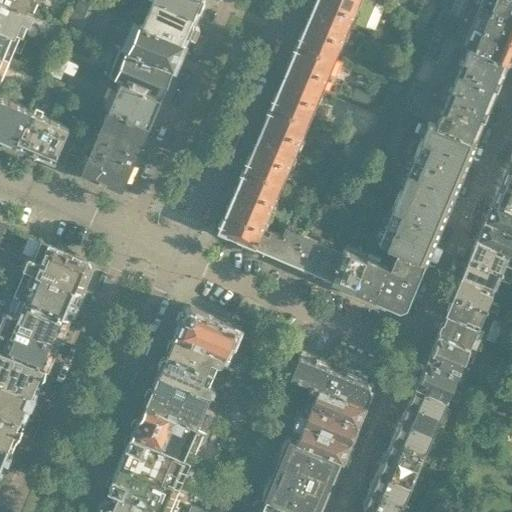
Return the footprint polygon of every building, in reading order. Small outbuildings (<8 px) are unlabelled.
[(6,0),(0,0),(0,27),(17,35),(19,36),(30,11),(6,0)] [(6,0),(30,11),(35,0),(6,0)] [(86,0),(76,0),(70,20),(86,25),(93,2),(86,0)] [(194,14),(161,0),(142,0),(135,18),(138,19),(184,39),(194,14)] [(200,0),(161,0),(194,14),(200,0)] [(313,0),(309,9),(345,24),(355,0),(313,0)] [(427,23),(436,0),(424,0),(417,19),(427,23)] [(507,62),(511,48),(511,0),(444,0),(432,29),(507,62)] [(309,9),(296,41),(331,56),(345,24),(309,9)] [(184,39),(138,19),(134,28),(126,24),(118,44),(126,48),(171,68),(184,39)] [(0,27),(0,54),(7,57),(17,35),(0,27)] [(490,100),(507,62),(432,29),(416,69),(490,100)] [(296,41),(282,73),(318,88),(331,56),(296,41)] [(171,68),(126,48),(118,44),(105,72),(118,78),(160,95),(171,68)] [(56,54),(48,73),(59,78),(63,70),(68,59),(56,54)] [(490,100),(416,69),(400,109),(428,121),(474,140),(490,100)] [(282,73),(269,104),(304,119),(318,88),(282,73)] [(160,95),(118,78),(106,108),(147,126),(160,95)] [(393,82),(389,90),(397,94),(400,86),(393,82)] [(0,95),(0,136),(13,142),(27,108),(0,95)] [(269,104),(256,136),(291,150),(304,119),(269,104)] [(28,107),(27,108),(13,142),(51,158),(66,123),(28,107)] [(147,126),(106,108),(94,135),(107,141),(105,145),(133,157),(147,126)] [(393,152),(405,123),(397,119),(385,149),(393,152)] [(474,140),(428,121),(414,154),(460,173),(474,140)] [(66,123),(51,158),(63,163),(78,128),(66,123)] [(133,157),(105,145),(107,141),(94,135),(79,170),(120,188),(133,157)] [(256,136),(243,166),(278,181),(291,150),(256,136)] [(423,259),(448,202),(460,173),(414,154),(378,240),(395,247),(423,259)] [(511,165),(507,163),(493,196),(511,203),(511,165)] [(243,166),(229,198),(264,213),(278,181),(243,166)] [(511,203),(493,196),(483,219),(511,231),(511,203)] [(229,198),(216,229),(251,243),(257,229),(264,213),(229,198)] [(511,231),(483,219),(476,237),(508,250),(511,251),(511,231)] [(265,233),(257,229),(251,243),(252,244),(252,245),(289,261),(301,234),(282,227),(279,234),(267,229),(265,233)] [(333,248),(301,234),(289,261),(322,275),(333,248)] [(508,250),(476,237),(468,255),(510,273),(511,268),(511,264),(503,261),(508,250)] [(76,292),(87,267),(84,259),(39,240),(31,257),(24,254),(19,266),(31,272),(76,292)] [(342,247),(329,278),(349,286),(363,256),(342,247)] [(423,259),(395,247),(388,265),(389,266),(388,270),(401,276),(401,274),(415,280),(423,259)] [(510,273),(468,255),(460,274),(492,288),(497,275),(507,280),(510,273)] [(376,261),(363,256),(349,286),(371,296),(385,264),(386,261),(378,257),(376,261)] [(12,277),(26,283),(31,272),(19,266),(1,259),(0,258),(0,264),(6,267),(12,277)] [(389,266),(388,265),(385,264),(371,296),(397,307),(405,304),(415,280),(401,274),(401,276),(388,270),(389,266)] [(66,317),(76,292),(31,272),(26,283),(20,298),(66,317)] [(492,288),(460,274),(452,292),(494,311),(497,304),(487,299),(492,288)] [(494,311),(452,292),(445,311),(477,324),(481,313),(491,318),(492,314),(494,311)] [(66,317),(20,298),(13,295),(8,308),(2,305),(0,309),(0,319),(55,343),(66,317)] [(501,295),(497,304),(494,311),(492,314),(503,319),(511,298),(501,295)] [(182,308),(172,333),(224,356),(229,358),(230,354),(221,350),(224,343),(222,342),(230,322),(190,305),(182,308)] [(477,324),(445,311),(437,329),(467,343),(467,344),(479,348),(484,335),(487,329),(477,324)] [(491,318),(487,329),(484,335),(494,340),(503,319),(492,314),(491,318)] [(55,343),(0,319),(0,331),(5,334),(0,345),(0,349),(44,368),(55,343)] [(467,343),(437,329),(427,353),(458,366),(467,344),(467,343)] [(172,333),(164,351),(208,370),(212,361),(215,363),(217,358),(222,361),(224,356),(172,333)] [(44,368),(0,349),(0,381),(32,396),(44,368)] [(164,351),(155,371),(204,392),(208,393),(210,389),(205,387),(207,383),(203,382),(208,370),(164,351)] [(310,382),(319,361),(298,352),(289,373),(307,380),(310,382)] [(456,399),(468,373),(457,368),(458,366),(427,353),(415,381),(446,394),(456,399)] [(367,381),(319,361),(310,382),(363,404),(370,388),(367,381)] [(155,371),(142,401),(191,422),(191,421),(204,392),(155,371)] [(363,404),(310,382),(307,380),(303,388),(312,392),(308,403),(355,422),(363,404)] [(32,396),(0,381),(0,413),(21,423),(32,396)] [(446,394),(415,381),(407,400),(446,416),(450,407),(443,404),(446,396),(456,400),(456,399),(446,394)] [(446,416),(407,400),(400,417),(431,431),(435,423),(442,426),(446,416)] [(142,401),(129,433),(187,457),(191,459),(205,427),(191,421),(191,422),(142,401)] [(355,422),(308,403),(303,414),(296,411),(294,414),(293,418),(348,441),(355,422)] [(274,406),(271,415),(291,423),(293,418),(294,414),(274,406)] [(0,443),(10,448),(21,423),(0,413),(0,443)] [(431,431),(400,417),(393,435),(431,451),(435,442),(428,439),(431,431)] [(348,441),(293,418),(291,423),(291,424),(297,427),(292,439),(340,458),(348,441)] [(126,441),(119,458),(176,483),(187,457),(129,433),(125,441),(126,441)] [(295,511),(317,511),(340,458),(292,439),(283,435),(274,456),(280,458),(273,475),(267,473),(258,496),(262,498),(263,498),(295,511)] [(431,451),(393,435),(386,452),(417,465),(420,457),(427,460),(431,451)] [(0,471),(10,448),(0,443),(0,471)] [(417,465),(386,452),(378,470),(417,486),(421,476),(414,473),(417,465)] [(111,474),(107,484),(114,487),(162,507),(166,508),(176,483),(119,458),(112,474),(111,474)] [(417,486),(378,470),(371,487),(409,503),(417,486)] [(238,486),(236,492),(247,497),(250,491),(238,486)] [(108,498),(100,501),(97,509),(97,511),(159,511),(162,507),(114,487),(109,499),(108,498)] [(382,511),(405,511),(409,503),(371,487),(364,504),(382,511)] [(295,511),(263,498),(262,498),(260,505),(268,509),(266,511),(295,511)]
